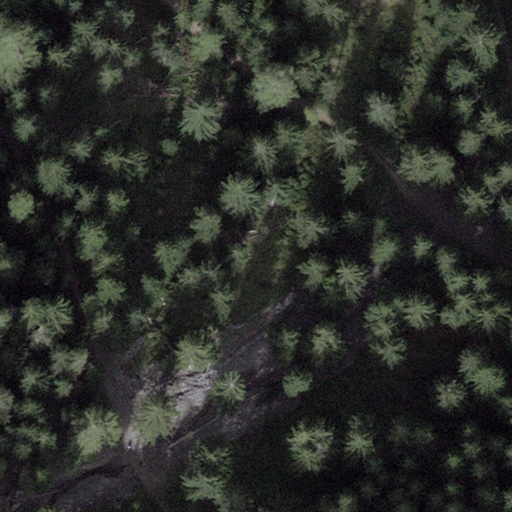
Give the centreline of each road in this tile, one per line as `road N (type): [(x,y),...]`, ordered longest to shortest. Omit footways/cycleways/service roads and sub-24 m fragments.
road 1 (track): [(511,264),(432,217),(369,144),(253,76),(167,0)]
road 2 (track): [(0,126),(52,216),(126,436),(171,511)]
